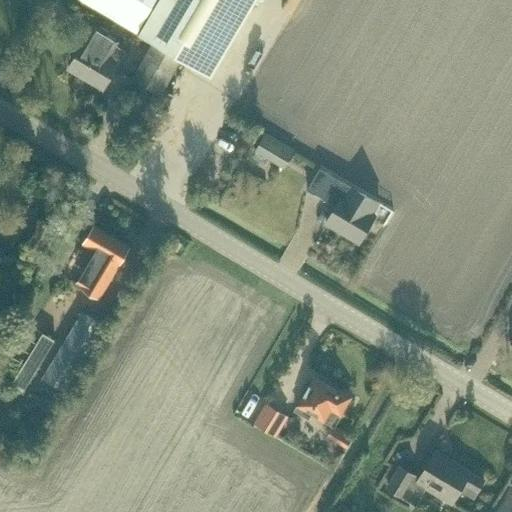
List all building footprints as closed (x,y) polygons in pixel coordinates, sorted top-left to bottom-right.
[(82,0),(137,32),(154,41),(133,78),(162,95),(185,59),(212,76),(257,0),(82,0)] [(104,89),(120,61),(127,50),(118,45),(121,40),(94,23),(69,69),(104,89)] [(266,133),(260,144),(287,160),(294,150),(266,133)] [(352,184),(350,186),(319,167),(306,189),(335,205),(326,223),(340,232),(343,227),(362,238),(377,214),(375,213),(382,202),(352,184)] [(96,249),(76,283),(100,297),(131,246),(95,225),(85,242),(96,249)] [(43,378),(67,392),(107,324),(84,309),(43,378)] [(11,383),(23,390),(55,339),(44,332),(11,383)] [(334,427),(351,399),(314,377),(295,412),(309,420),(312,415),(334,427)] [(46,399),(41,407),(51,413),(55,405),(46,399)] [(279,435),(290,415),(268,403),(257,423),(279,435)] [(243,433),(257,440),(264,429),(250,421),(243,433)] [(474,496),(484,479),(437,450),(420,477),(401,466),(388,486),(416,503),(426,486),(452,502),(461,487),(474,496)]
